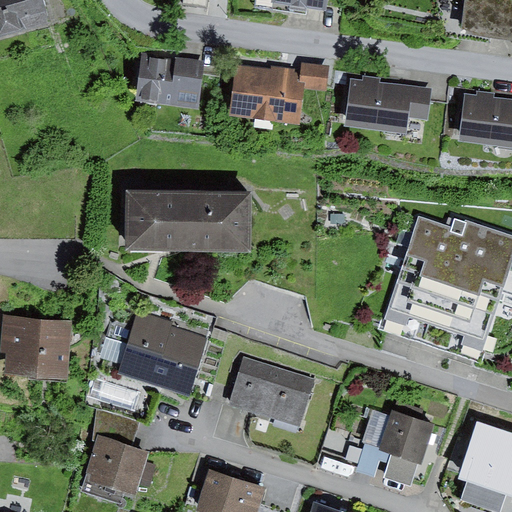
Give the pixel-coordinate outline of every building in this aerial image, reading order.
[(0,0),(0,39),(51,26),(43,0),(0,0)] [(328,0),(271,0),(271,5),(327,12),(328,0)] [(511,0),(464,0),(460,29),(469,36),(511,41),(511,0)] [(204,62),(141,54),(135,103),(198,111),(204,62)] [(301,63),(300,71),(298,89),(304,90),(327,93),(330,67),(301,63)] [(272,71),(235,67),(229,118),(300,127),(304,90),(298,89),(300,71),(273,67),(272,71)] [(362,81),(351,79),(344,127),(405,135),(407,119),(411,88),(379,83),(379,79),(363,77),(362,81)] [(432,90),(411,88),(407,119),(428,122),(432,90)] [(476,96),(465,95),(459,144),(511,150),(511,101),(494,99),(494,94),(477,92),(476,96)] [(254,195),(128,194),(128,254),(170,254),(253,254),(254,195)] [(451,228),(419,217),(384,325),(481,357),(511,259),(511,236),(454,218),(451,228)] [(173,323),(138,312),(132,310),(121,323),(110,321),(105,337),(128,345),(119,373),(189,396),(207,339),(172,327),(173,323)] [(72,322),(5,319),(3,354),(7,354),(6,377),(69,380),(72,322)] [(314,382),(243,358),(228,404),(299,428),(314,382)] [(433,421),(398,411),(387,448),(422,458),(433,421)] [(92,442),(96,443),(98,436),(133,447),(139,423),(97,412),(92,442)] [(499,447),(477,440),(464,480),(467,481),(460,502),(492,511),(500,511),(507,493),(510,494),(511,488),(511,429),(506,428),(499,447)] [(133,447),(98,436),(96,443),(84,481),(136,497),(140,485),(147,462),(150,453),(133,447)] [(157,466),(147,462),(140,485),(150,488),(157,466)] [(258,511),(266,489),(210,471),(197,511),(258,511)]
